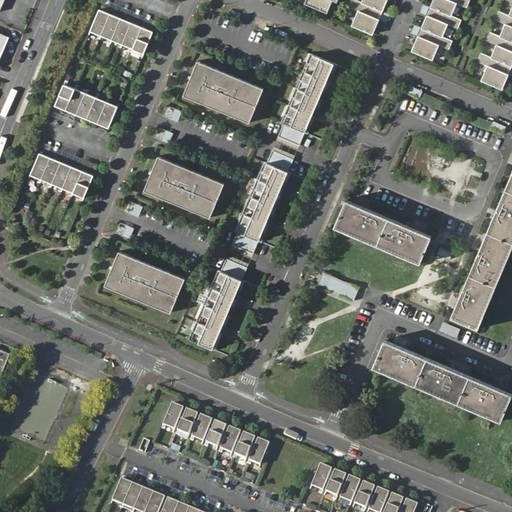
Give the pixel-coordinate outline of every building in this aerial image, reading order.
[(332,0),(308,0),(306,5),(327,14),(333,0),(332,0)] [(383,9),(362,1),(359,0),(350,0),(348,6),(358,10),(352,25),(358,28),(373,34),(383,9)] [(387,0),(362,0),(362,1),(383,9),(387,0)] [(433,0),(431,6),(434,7),(449,13),(454,1),(467,6),(469,0),(433,0)] [(449,13),(434,7),(431,15),(430,14),(428,19),(425,19),(422,26),(425,28),(440,34),(446,22),(458,27),(462,18),(449,13)] [(111,14),(100,9),(92,30),(102,34),(111,14)] [(511,38),(511,14),(510,13),(500,9),(496,18),(506,22),(501,34),(511,38)] [(122,18),(111,14),(102,34),(113,39),(122,18)] [(132,22),(122,18),(113,39),(124,43),(132,22)] [(143,27),(132,22),(124,43),(135,47),(143,27)] [(155,31),(143,27),(135,47),(147,52),(155,31)] [(440,34),(425,28),(422,36),(421,35),(419,40),(416,40),(412,49),(431,57),(437,43),(449,48),(453,39),(440,34)] [(511,63),(511,38),(501,34),(491,30),(487,39),(498,43),(493,55),(511,63)] [(0,57),(8,38),(0,34),(0,57)] [(504,88),(511,67),(511,63),(493,55),(482,51),(479,60),(489,64),(483,79),(504,88)] [(303,69),(306,71),(327,79),(334,62),(313,53),(309,63),(306,61),(303,69)] [(263,87),(196,59),(182,94),(249,121),(263,87)] [(299,79),(296,87),(298,88),(319,97),(327,79),(306,71),(302,80),(299,79)] [(75,89),(64,85),(56,105),(67,110),(75,89)] [(288,104),(291,105),(312,114),(319,97),(298,88),(294,97),(292,96),(288,104)] [(86,93),(75,89),(67,110),(78,114),(86,93)] [(97,98),(86,93),(78,114),(89,118),(97,98)] [(108,102),(97,98),(89,118),(100,122),(108,102)] [(119,106),(108,102),(100,122),(111,127),(119,106)] [(178,121),(183,111),(169,105),(164,115),(178,121)] [(281,121),(284,123),(305,131),(312,114),(291,105),(287,114),(284,114),(281,121)] [(284,123),(279,135),(300,144),(305,131),(284,123)] [(169,143),(173,133),(159,127),(155,137),(169,143)] [(272,149),(267,162),(288,170),(293,158),(272,149)] [(39,152),(30,173),(41,178),(50,157),(39,152)] [(224,182),(157,155),(143,189),(210,216),(224,182)] [(436,155),(432,166),(442,170),(446,159),(436,155)] [(61,161),(50,157),(41,178),(52,182),(61,161)] [(71,165),(61,161),(52,182),(62,187),(71,165)] [(257,178),(259,179),(280,188),(288,170),(267,162),(263,171),(260,170),(257,178)] [(82,170),(71,165),(62,187),(73,191),(82,170)] [(93,174),(82,170),(73,191),(84,195),(93,174)] [(459,319),(478,327),(511,246),(511,172),(479,250),(487,253),(488,253),(481,267),(474,264),(461,294),(468,298),(459,319)] [(249,195),(252,196),(273,205),(280,188),(259,179),(255,188),(253,187),(249,195)] [(242,212),(245,214),(266,222),(273,205),(252,196),(248,206),(246,204),(242,212)] [(349,197),(346,204),(368,213),(371,206),(349,197)] [(139,216),(143,205),(129,200),(125,211),(139,216)] [(368,213),(346,204),(338,224),(424,260),(433,240),(413,232),(415,224),(371,206),(368,213)] [(235,230),(238,231),(259,240),(266,222),(245,214),(241,223),(238,222),(235,230)] [(115,233),(130,239),(134,227),(120,222),(115,233)] [(413,232),(433,240),(436,233),(415,224),(413,232)] [(238,231),(233,244),(254,252),(259,240),(238,231)] [(437,254),(450,259),(453,252),(439,247),(437,254)] [(479,250),(474,264),(481,267),(488,253),(487,253),(479,250)] [(185,278),(118,251),(104,284),(172,312),(185,278)] [(37,266),(52,273),(55,265),(40,258),(37,266)] [(226,258),(221,270),(242,279),(247,266),(226,258)] [(211,286),(213,288),(235,296),(242,279),(221,270),(217,279),(214,278),(211,286)] [(318,287),(355,298),(359,284),(323,273),(318,287)] [(203,304),(206,305),(227,314),(235,296),(213,288),(209,297),(207,296),(203,304)] [(452,316),(459,319),(468,298),(461,294),(452,316)] [(200,313),(196,321),(199,322),(220,331),(227,314),(206,305),(203,314),(200,313)] [(443,321),(439,330),(457,337),(460,328),(443,321)] [(195,331),(192,330),(189,338),(213,348),(220,331),(199,322),(195,331)] [(386,339),(383,345),(405,355),(408,348),(386,339)] [(405,355),(383,345),(375,364),(503,420),(511,400),(491,392),(494,385),(471,375),(468,382),(448,373),(451,366),(408,348),(405,355)] [(471,375),(451,366),(448,373),(468,382),(471,375)] [(491,392),(511,400),(511,398),(511,392),(494,385),(491,392)] [(183,407),(171,403),(163,424),(174,429),(183,407)] [(186,409),(177,430),(189,435),(197,413),(186,409)] [(200,414),(192,436),(203,440),(212,419),(200,414)] [(215,420),(206,441),(217,446),(226,425),(215,420)] [(229,426),(220,447),(232,452),(240,431),(229,426)] [(243,432),(235,453),(246,458),(255,437),(243,432)] [(257,438),(249,459),(260,463),(269,442),(257,438)] [(215,460),(213,467),(221,469),(223,462),(215,460)] [(320,463),(311,484),(323,489),(332,468),(320,463)] [(335,469),(326,490),(337,495),(346,474),(335,469)] [(349,475),(340,496),(352,501),(360,479),(349,475)] [(132,483),(121,478),(112,499),(123,504),(132,483)] [(363,480),(355,502),(366,506),(375,485),(363,480)] [(143,487),(132,483),(123,504),(134,508),(143,487)] [(377,486),(369,507),(379,511),(380,511),(389,491),(377,486)] [(145,511),(154,492),(143,487),(134,508),(143,511),(145,511)] [(158,511),(165,496),(154,492),(145,511),(158,511)] [(392,492),(383,511),(397,511),(403,497),(392,492)] [(168,497),(162,511),(174,511),(179,502),(168,497)] [(406,498),(400,511),(413,511),(418,503),(406,498)] [(187,511),(190,506),(179,502),(174,511),(187,511)]
